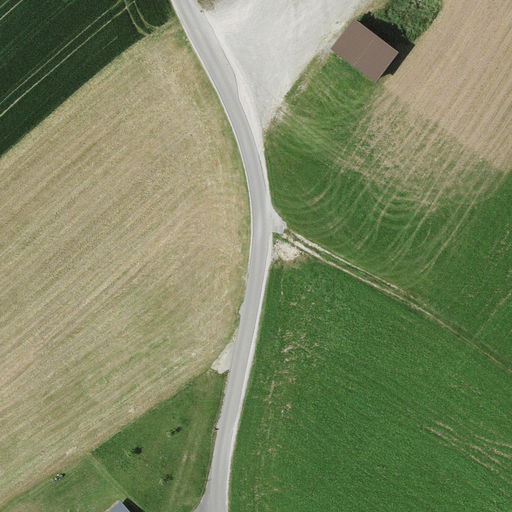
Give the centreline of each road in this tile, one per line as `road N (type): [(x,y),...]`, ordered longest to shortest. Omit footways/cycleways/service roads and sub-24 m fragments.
road 1 (unclassified): [(220,511),(255,285),(259,198),(239,117),(180,0)]
road 2 (track): [(260,221),(386,287)]
